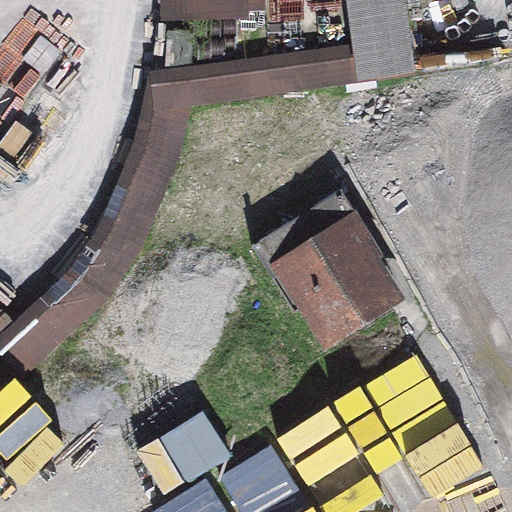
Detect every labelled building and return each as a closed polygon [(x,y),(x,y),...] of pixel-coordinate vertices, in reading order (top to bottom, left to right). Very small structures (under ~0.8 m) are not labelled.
[(7,0),(0,0),(0,147),(78,79),(7,0)] [(185,0),(186,19),(239,18),(238,0),(185,0)] [(369,0),(380,76),(413,71),(403,0),(369,0)] [(308,306),(328,338),(391,299),(369,264),(381,256),(341,193),(254,247),(295,314),(308,306)] [(0,511),(72,511),(18,437),(0,450),(0,511)]
